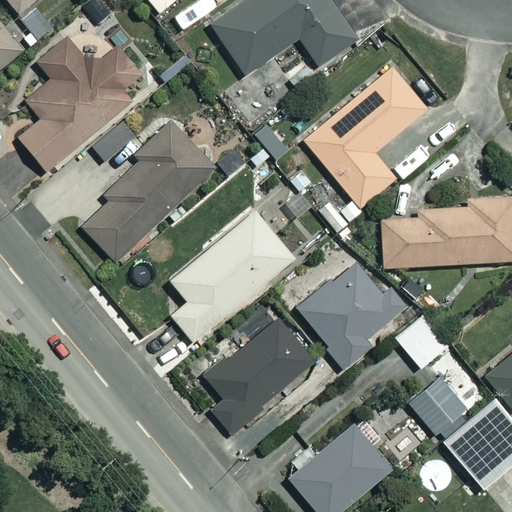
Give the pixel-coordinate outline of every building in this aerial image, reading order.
[(7,0),(17,11),(29,0),(7,0)] [(151,0),(158,8),(168,0),(151,0)] [(355,35),(328,0),(238,0),(206,25),(244,75),(296,36),(317,63),(355,35)] [(0,64),(19,49),(0,25),(0,64)] [(94,66),(68,34),(36,60),(49,76),(24,97),(40,116),(17,135),(44,168),(129,98),(119,86),(136,73),(116,48),(94,66)] [(303,62),(285,76),(298,92),(315,78),(303,62)] [(425,108),(392,65),(302,136),(356,204),(391,176),(371,150),(425,108)] [(272,78),(251,84),(257,107),(279,101),(272,78)] [(210,164),(164,117),(129,151),(135,157),(101,191),(108,197),(80,225),(113,259),(210,164)] [(511,262),(511,192),(464,195),(464,203),(413,206),(413,214),(379,215),(382,269),(511,262)] [(291,255),(251,208),(168,278),(185,298),(168,313),(190,339),(291,255)] [(326,348),(322,351),(339,373),(371,349),(361,337),(398,308),(358,256),(293,305),(326,348)] [(445,344),(421,313),(393,335),(417,366),(445,344)] [(314,360),(276,315),(205,375),(222,396),(208,407),(228,432),(314,360)] [(511,350),(484,375),(511,407),(511,350)] [(462,407),(434,372),(405,396),(433,431),(462,407)] [(511,458),(511,420),(490,396),(441,440),(481,486),(511,458)] [(334,511),(389,466),(351,420),(286,475),(317,511),(334,511)]
